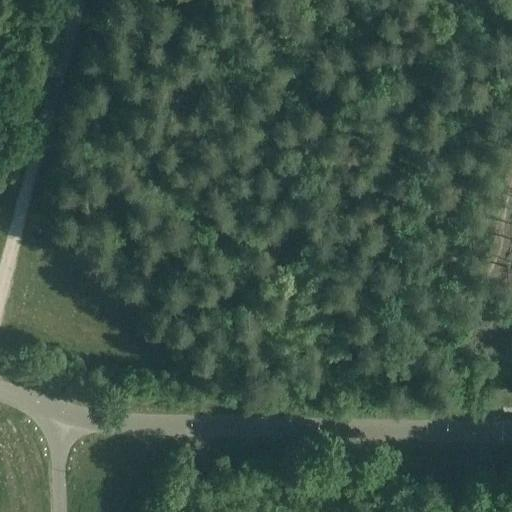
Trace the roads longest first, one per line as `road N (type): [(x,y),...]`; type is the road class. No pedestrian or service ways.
road 1 (unclassified): [(511,435),(247,433),(56,416)]
road 2 (track): [(79,0),(0,295)]
